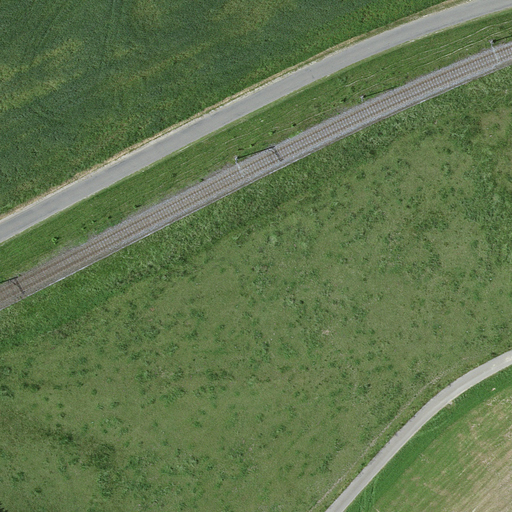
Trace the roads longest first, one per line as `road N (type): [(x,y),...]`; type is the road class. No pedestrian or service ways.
road 1 (unclassified): [(0,233),(341,59),(505,0)]
road 2 (unclassified): [(332,511),(421,417),(511,356)]
